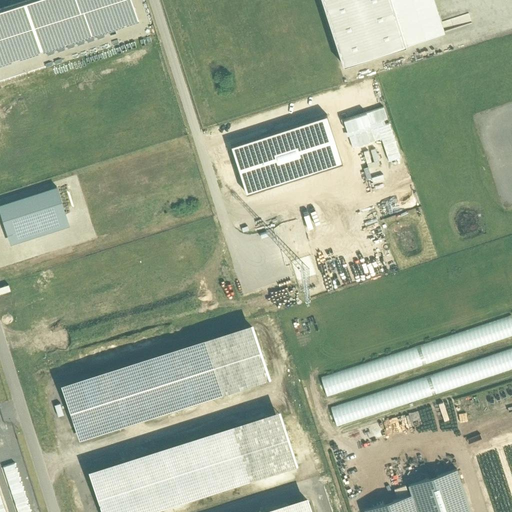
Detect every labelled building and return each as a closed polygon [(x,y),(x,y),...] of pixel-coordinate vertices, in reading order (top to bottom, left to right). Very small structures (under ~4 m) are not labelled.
[(128,0),(6,0),(0,2),(0,62),(135,20),(128,0)] [(316,0),(337,63),(438,30),(428,0),(316,0)] [(343,118),(351,147),(393,134),(389,120),(388,120),(384,106),(343,118)] [(327,115),(230,145),(246,191),(342,161),(327,115)] [(363,151),(372,185),(385,181),(379,160),(381,160),(377,146),(363,151)] [(70,224),(57,184),(0,202),(0,209),(11,243),(70,224)] [(511,319),(318,372),(323,391),(511,339),(511,319)] [(206,336),(62,380),(80,438),(224,393),(206,336)] [(511,349),(329,403),(334,422),(511,370),(511,349)] [(233,422),(89,467),(103,511),(146,511),(251,479),(233,422)] [(472,511),(457,467),(410,482),(419,511),(472,511)] [(393,488),(396,496),(408,492),(405,484),(393,488)] [(24,506),(36,503),(32,491),(21,494),(24,506)] [(418,511),(412,492),(364,508),(365,511),(418,511)] [(313,511),(308,494),(251,511),(313,511)]
